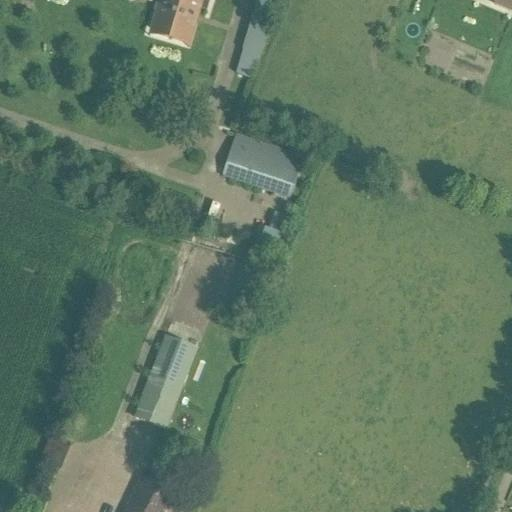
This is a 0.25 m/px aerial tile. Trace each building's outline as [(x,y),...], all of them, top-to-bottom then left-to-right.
[(157,36),(186,44),(197,10),(206,13),(209,0),(163,0),(159,14),(156,13),(151,30),(158,32),(157,36)] [(511,0),(478,0),(508,12),(510,8),(511,9),(511,0)] [(259,57),(277,9),(257,2),(242,51),(259,57)] [(237,137),(223,179),(289,202),(304,159),(237,137)] [(275,216),(270,232),(282,235),(287,220),(275,216)] [(282,235),(270,232),(262,229),(254,254),(274,261),(282,235)] [(21,253),(61,269),(68,250),(29,234),(21,253)] [(261,301),(274,261),(254,254),(241,295),(261,301)] [(165,338),(134,420),(168,433),(199,351),(165,338)] [(141,479),(124,511),(170,511),(178,497),(141,479)]
